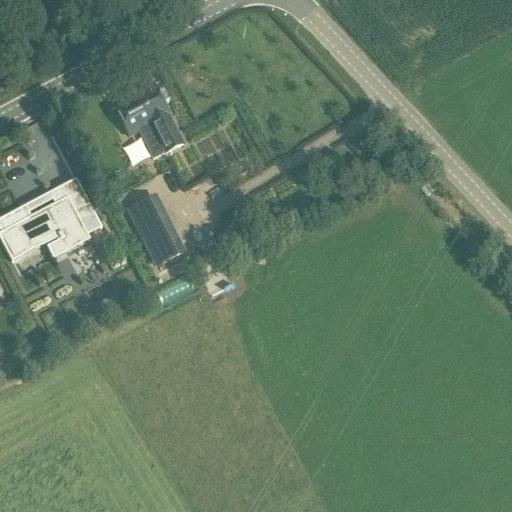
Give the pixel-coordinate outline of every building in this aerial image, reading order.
[(152,89),(114,108),(129,139),(150,128),(164,155),(181,146),(152,89)] [(34,140),(60,186),(79,176),(53,129),(34,140)] [(76,184),(0,223),(0,235),(1,238),(0,238),(0,244),(12,267),(46,249),(53,264),(90,245),(81,228),(95,221),(76,184)] [(152,195),(124,211),(153,268),(181,252),(152,195)] [(101,248),(78,260),(87,278),(94,275),(100,286),(117,277),(101,248)]
